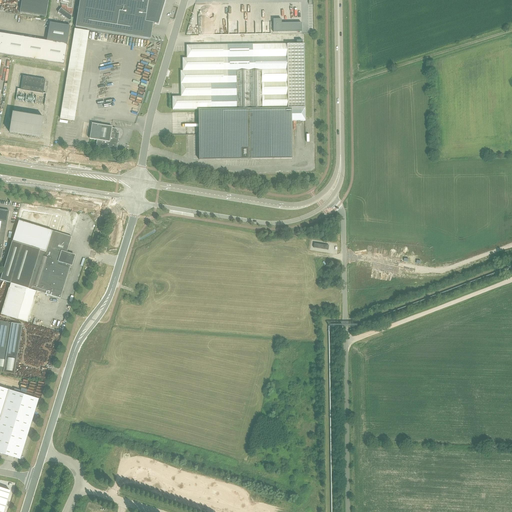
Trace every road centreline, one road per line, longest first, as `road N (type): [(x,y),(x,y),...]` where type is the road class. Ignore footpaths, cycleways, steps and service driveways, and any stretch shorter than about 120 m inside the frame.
road 1 (tertiary): [(35,479),(73,354),(113,284),(135,202)]
road 2 (secondary): [(135,202),(269,223),(302,218),(331,198)]
road 3 (secondary): [(323,193),(288,204),(139,180)]
road 4 (unclassified): [(139,180),(183,0)]
road 5 (secondary): [(336,180),(338,0)]
road 6 (unclassified): [(345,340),(511,280)]
road 7 (unclassified): [(347,511),(345,340)]
road 8 (track): [(351,80),(511,30)]
road 9 (unclassified): [(345,340),(343,219),(331,198)]
road 10 (secondary): [(139,180),(0,158)]
road 11 (secondary): [(0,180),(135,202)]
